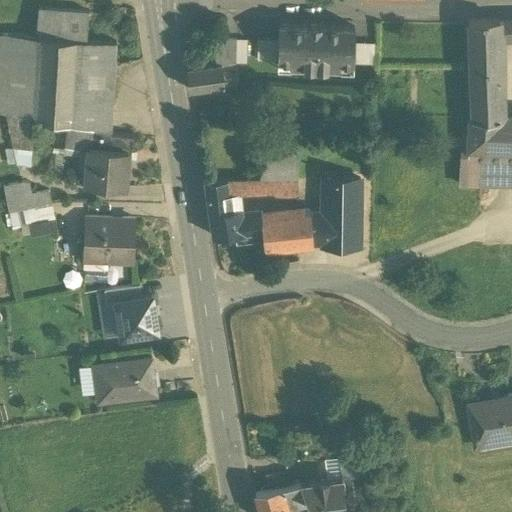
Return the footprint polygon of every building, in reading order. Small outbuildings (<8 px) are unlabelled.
[(88,13),(37,9),(35,39),(41,40),(41,39),(77,41),(86,42),(88,13)] [(511,21),(500,22),(500,40),(511,39),(511,21)] [(500,22),(468,23),(471,121),(500,122),(500,120),(502,94),(500,40),(500,22)] [(354,29),(277,26),(277,42),(276,63),(290,64),(289,70),(339,72),(339,66),(353,66),(354,45),(354,29)] [(35,39),(0,37),(0,113),(37,120),(41,40),(35,39)] [(77,41),(41,39),(41,40),(37,120),(68,126),(70,126),(77,41)] [(86,42),(77,41),(70,126),(90,131),(115,133),(116,133),(115,44),(86,42)] [(235,41),(215,41),(212,68),(235,65),(235,41)] [(247,65),(247,41),(235,41),(235,65),(247,65)] [(267,42),(257,42),(256,62),(266,62),(267,42)] [(277,42),(267,42),(266,62),(276,63),(277,42)] [(364,45),(354,45),(353,66),(363,66),(364,45)] [(375,46),(364,45),(363,66),(374,66),(375,46)] [(212,68),(187,70),(189,91),(238,85),(235,65),(212,68)] [(471,121),(470,121),(468,153),(511,153),(511,120),(500,120),(500,122),(471,121)] [(70,126),(68,126),(65,149),(80,152),(88,152),(90,131),(70,126)] [(115,133),(90,131),(88,152),(80,152),(77,184),(88,188),(125,191),(127,172),(131,173),(134,139),(112,137),(115,133)] [(33,165),(33,149),(9,149),(9,164),(33,165)] [(511,153),(468,153),(456,152),(457,190),(511,189),(511,153)] [(297,156),(261,156),(261,180),(263,180),(273,179),(274,179),(297,180),(297,156)] [(261,180),(204,181),(207,198),(227,196),(241,195),(274,194),(273,179),(263,180),(261,180)] [(274,179),(273,179),(274,194),(274,195),(297,195),(297,180),(274,179)] [(360,179),(323,179),(322,214),(325,214),(324,244),(324,247),(359,248),(360,179)] [(50,191),(24,198),(28,210),(53,204),(50,191)] [(228,213),(227,196),(207,198),(212,239),(237,236),(238,245),(264,242),(263,219),(262,214),(242,218),(242,212),(228,213)] [(28,210),(26,211),(29,224),(55,218),(52,206),(28,210)] [(310,214),(263,219),(264,242),(265,251),(312,245),(312,244),(310,214)] [(322,214),(310,214),(312,244),(324,244),(325,214),(322,214)] [(134,220),(86,218),(85,254),(106,254),(106,264),(132,265),(134,220)] [(105,305),(115,304),(141,300),(139,287),(104,293),(105,305)] [(152,298),(141,300),(115,304),(120,340),(157,335),(152,298)] [(151,362),(93,369),(97,405),(119,402),(119,397),(155,393),(155,391),(157,391),(155,377),(153,377),(151,362)] [(511,396),(507,397),(470,403),(476,440),(511,433),(511,396)] [(289,488),(288,477),(266,479),(268,490),(289,488)] [(342,481),(345,502),(362,500),(360,490),(359,479),(342,481)] [(342,481),(301,487),(309,506),(316,505),(345,502),(342,481)] [(301,487),(282,492),(288,511),(306,507),(309,506),(301,487)] [(371,489),(360,490),(362,500),(373,498),(371,489)] [(282,492),(255,496),(259,511),(285,511),(286,511),(288,511),(282,492)] [(317,511),(357,511),(355,501),(345,502),(316,505),(317,511)]
